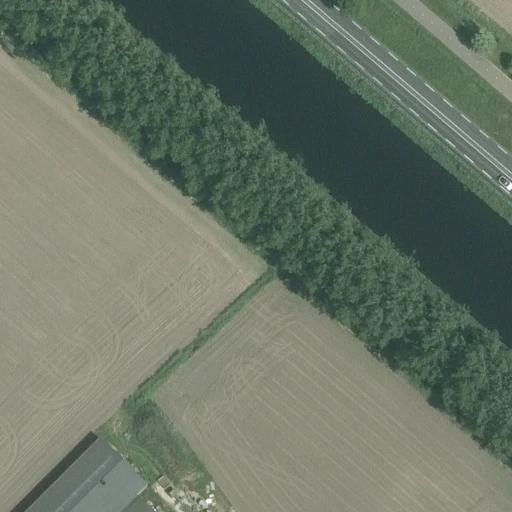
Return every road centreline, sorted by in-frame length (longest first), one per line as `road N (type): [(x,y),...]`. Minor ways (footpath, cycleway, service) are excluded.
road 1 (unclassified): [(511,414),(25,0)]
road 2 (primary): [(511,182),(298,0)]
road 3 (unclassified): [(511,91),(405,0)]
